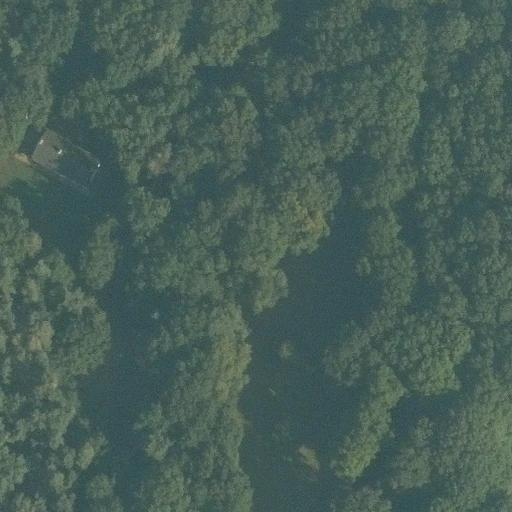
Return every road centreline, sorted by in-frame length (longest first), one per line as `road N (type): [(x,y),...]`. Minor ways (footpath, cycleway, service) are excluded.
road 1 (unclassified): [(511,504),(411,329),(429,43),(439,0)]
road 2 (track): [(411,329),(388,511)]
